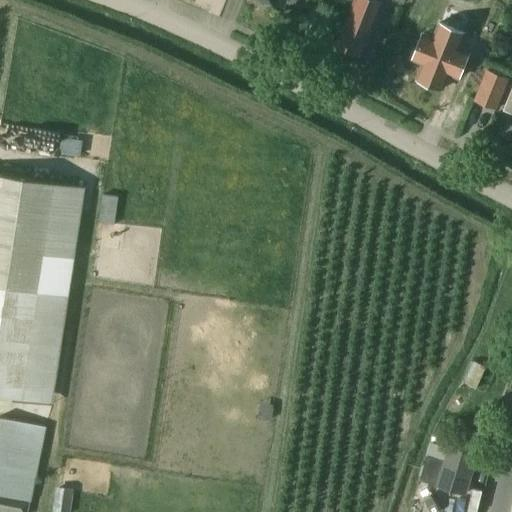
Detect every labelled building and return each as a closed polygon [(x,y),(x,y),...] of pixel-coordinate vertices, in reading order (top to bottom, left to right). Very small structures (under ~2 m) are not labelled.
[(354,0),(336,47),(361,56),(382,1),(378,0),(354,0)] [(488,0),(478,31),(494,37),(506,0),(488,0)] [(458,77),(468,51),(458,47),(464,32),(440,22),(434,38),(423,33),(413,59),(424,63),(418,79),(442,88),(448,73),(458,77)] [(474,100),(496,110),(508,80),(486,70),(474,100)] [(511,86),(502,111),(511,114),(511,86)] [(0,396),(52,405),(85,187),(0,174),(0,396)] [(0,511),(4,511),(27,511),(45,427),(0,417),(0,511)] [(426,454),(418,479),(464,493),(476,455),(447,446),(443,459),(426,454)] [(55,487),(51,511),(69,511),(72,489),(55,487)]
